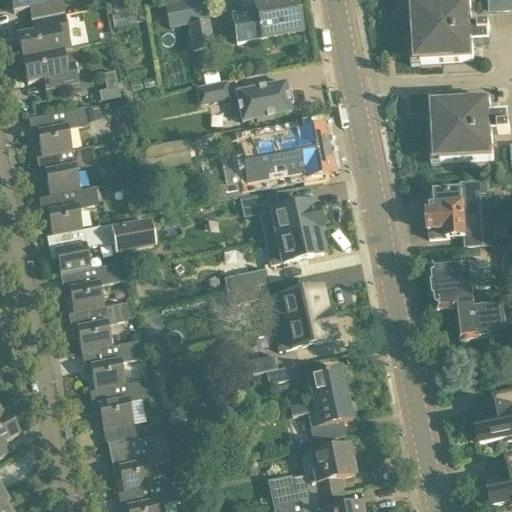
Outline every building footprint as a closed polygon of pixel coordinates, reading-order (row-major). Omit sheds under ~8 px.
[(9,0),(13,15),(28,12),(31,23),(64,16),(60,0),(9,0)] [(123,0),(108,0),(110,12),(125,10),(123,0)] [(189,0),(163,5),(167,26),(197,21),(193,0),(189,0)] [(250,15),(231,18),(236,46),(301,35),(294,0),(260,0),(261,2),(248,4),(250,15)] [(511,0),(487,0),(489,14),(511,13),(511,0)] [(470,2),(410,6),(413,66),(474,62),(473,47),(490,46),(489,27),(472,28),(470,2)] [(33,34),(17,38),(22,61),(61,54),(59,42),(69,40),(64,16),(31,23),(33,34)] [(208,23),(187,27),(192,54),(213,50),(208,23)] [(61,54),(22,61),(27,85),(43,82),(45,94),(78,87),(73,63),(63,66),(61,54)] [(225,85),(196,91),(199,107),(228,101),(225,85)] [(283,85),(235,95),(241,124),(289,115),(288,106),(292,106),(289,92),(285,93),(283,85)] [(120,102),(119,92),(107,95),(99,96),(101,106),(120,102)] [(490,101),(430,105),(433,165),(493,161),(492,136),(510,135),(508,115),(491,116),(490,101)] [(84,111),(28,122),(32,145),(38,144),(41,160),(41,161),(72,154),(71,154),(67,132),(87,128),(84,111)] [(240,155),(224,158),(226,171),(327,152),(322,129),(250,142),(251,146),(238,149),(240,155)] [(141,170),(189,165),(187,141),(139,147),(141,170)] [(41,160),(35,161),(40,184),(45,183),(49,199),(49,200),(79,194),(79,193),(75,171),(95,167),(92,150),(71,154),(72,154),(41,161),(41,160)] [(327,152),(226,171),(229,188),(245,185),(246,188),(305,177),(306,181),(331,176),(327,152)] [(431,214),(427,215),(429,242),(463,239),(465,250),(492,248),(491,236),(482,236),(478,184),(460,185),(461,194),(435,196),(436,209),(431,209),(431,214)] [(49,199),(38,201),(42,224),(48,223),(51,239),(51,240),(82,234),(82,233),(77,212),(97,208),(94,190),(79,193),(79,194),(49,200),(49,199)] [(275,195),(255,199),(259,218),(265,243),(319,231),(314,210),(312,210),(311,206),(275,214),(273,208),(277,207),(275,195)] [(154,248),(150,226),(110,234),(113,245),(115,256),(154,248)] [(51,239),(46,240),(50,263),(56,262),(60,280),(90,274),(89,273),(85,251),(105,246),(102,229),(82,233),(82,234),(51,240),(51,239)] [(319,231),(265,243),(270,269),(323,257),(317,232),(319,232),(319,231)] [(511,248),(501,250),(506,289),(511,288),(511,248)] [(488,264),(433,270),(438,314),(456,312),(474,309),(472,291),(491,289),(488,264)] [(90,274),(60,280),(64,301),(70,300),(73,316),(73,318),(103,312),(103,311),(98,289),(119,285),(115,268),(89,273),(90,274)] [(265,274),(234,281),(237,293),(268,286),(265,274)] [(237,295),(227,297),(229,310),(261,303),(258,289),(268,287),(268,286),(237,293),(237,295)] [(320,292),(267,304),(273,329),(327,317),(327,316),(325,317),(320,292)] [(474,309),(456,312),(460,344),(508,339),(508,338),(511,337),(511,328),(507,329),(504,306),(474,309)] [(73,316),(67,318),(72,341),(77,339),(81,357),(111,351),(111,350),(106,328),(127,324),(123,307),(103,311),(103,312),(73,318),(73,316)] [(180,313),(179,372),(201,373),(202,314),(180,313)] [(327,317),(273,329),(278,355),(331,343),(330,339),(332,338),(331,334),(335,333),(332,320),(328,321),(327,317)] [(111,351),(81,357),(85,378),(91,377),(94,394),(95,395),(124,389),(124,388),(120,367),(140,362),(136,345),(111,350),(111,351)] [(272,358),(242,365),(245,380),(265,375),(276,373),(272,358)] [(276,373),(265,375),(268,387),(299,380),(296,368),(276,373)] [(340,373),(306,380),(312,406),(346,398),(340,373)] [(94,394),(89,395),(93,418),(99,417),(104,446),(135,440),(128,406),(147,402),(149,409),(161,407),(153,382),(124,388),(124,389),(95,395),(94,394)] [(475,427),(472,428),(474,441),(478,440),(479,446),(507,440),(508,443),(511,442),(511,392),(499,395),(502,408),(482,412),(483,420),(474,422),(475,427)] [(346,398),(312,406),(288,411),(291,421),(306,418),(312,446),(344,439),(341,426),(351,424),(346,398)] [(0,460),(10,455),(4,445),(18,437),(6,416),(0,419),(0,460)] [(124,454),(109,458),(113,481),(119,479),(122,496),(123,497),(153,491),(152,489),(148,468),(168,464),(163,438),(122,446),(124,454)] [(306,479),(293,482),(298,505),(335,497),(333,483),(354,479),(348,449),(302,459),(306,479)] [(488,490),(484,491),(487,504),(490,503),(491,508),(508,505),(509,509),(511,508),(511,457),(511,458),(511,471),(494,475),(496,483),(487,485),(488,490)] [(122,496),(117,497),(119,511),(156,511),(156,507),(176,503),(172,486),(152,489),(153,491),(123,497),(122,496)] [(335,497),(298,505),(299,511),(360,511),(360,507),(338,511),(335,497)]
